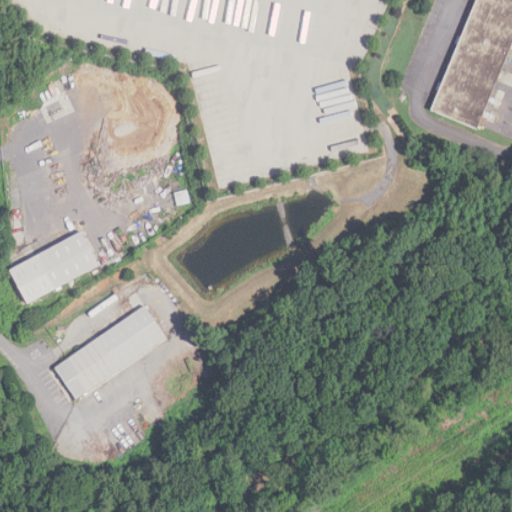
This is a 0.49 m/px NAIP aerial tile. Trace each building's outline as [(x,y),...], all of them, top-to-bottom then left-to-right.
[(511,0),(511,46),(477,131),(430,112),(476,0),(511,0)] [(187,188),(176,192),(174,186),(162,190),(159,181),(182,173),(185,183),(186,183),(187,188)] [(187,191),(190,204),(178,207),(175,193),(187,191)] [(27,305),(9,272),(82,234),(100,267),(27,305)] [(73,401),(54,371),(144,312),(164,341),(73,401)]
